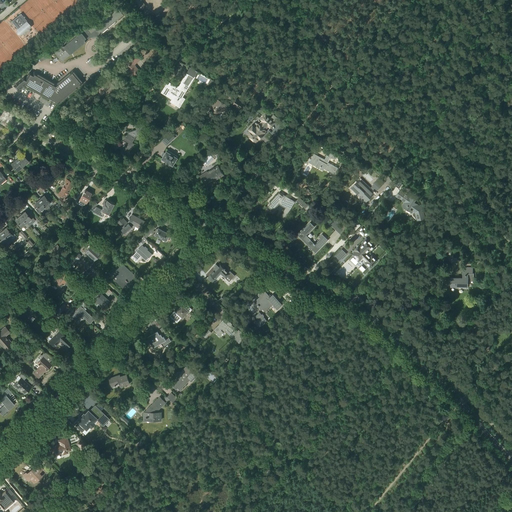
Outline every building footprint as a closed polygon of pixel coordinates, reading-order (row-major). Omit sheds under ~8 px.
[(130,0),(140,11),(146,6),(140,0),(130,0)] [(123,15),(124,15),(118,9),(119,9),(116,5),(87,29),(84,25),(80,28),(81,28),(79,29),(89,38),(90,37),(92,37),(93,38),(95,37),(95,36),(97,36),(98,36),(98,37),(99,36),(99,35),(99,34),(100,34),(100,33),(100,34),(101,34),(107,28),(108,28),(109,27),(108,27),(115,22),(116,21),(123,15)] [(21,14),(11,21),(18,29),(17,29),(17,30),(21,35),(30,28),(30,27),(26,23),(27,22),(21,14)] [(89,38),(79,29),(76,32),(76,31),(61,43),(62,45),(54,52),(62,62),(70,55),(86,42),(86,41),(87,40),(88,39),(89,38)] [(134,77),(140,71),(134,65),(140,60),(135,54),(123,64),(134,77)] [(182,97),(194,77),(197,72),(190,68),(178,87),(176,86),(176,87),(169,83),(166,88),(165,87),(162,93),(172,99),(171,102),(179,107),(184,99),(182,97)] [(28,78),(26,77),(16,85),(20,90),(26,86),(38,93),(59,105),(84,85),(75,73),(58,86),(36,72),(35,74),(32,72),(28,78)] [(107,78),(96,88),(104,98),(116,88),(107,78)] [(224,104),(218,101),(220,98),(217,96),(213,103),(216,104),(212,110),(213,110),(219,114),(218,114),(217,116),(222,119),(224,115),(223,114),(229,104),(226,102),(224,104)] [(240,109),(244,104),(236,99),(232,104),(240,109)] [(249,133),(249,134),(248,135),(249,136),(249,137),(251,139),(252,139),(255,142),(256,141),(257,141),(258,140),(258,139),(259,138),(260,139),(263,135),(262,134),(263,133),(264,133),(265,132),(264,132),(265,131),(264,130),(268,126),(270,127),(274,123),(265,115),(261,120),(265,123),(261,127),(259,125),(258,124),(256,122),(253,126),(252,125),(252,126),(251,126),(251,127),(250,128),(249,129),(250,129),(249,129),(251,132),(250,133),(249,133)] [(145,133),(141,120),(134,123),(136,130),(129,132),(127,131),(125,135),(124,135),(123,136),(124,137),(122,139),(123,140),(124,139),(125,140),(129,142),(126,148),(131,151),(134,144),(132,143),(136,136),(145,133)] [(124,131),(127,125),(124,123),(123,126),(121,125),(120,127),(118,126),(115,132),(119,134),(121,129),(124,131)] [(171,133),(166,137),(170,141),(175,137),(171,133)] [(117,144),(118,145),(119,142),(115,140),(111,146),(115,148),(117,144)] [(342,156),(331,150),(329,152),(328,152),(326,155),(327,155),(324,160),(314,154),(309,163),(313,165),(313,164),(316,165),(315,166),(323,171),(324,169),(334,174),(338,168),(327,162),(330,157),(333,159),(335,155),(341,159),(342,156)] [(22,167),(25,164),(28,161),(19,151),(16,153),(17,154),(14,157),(15,159),(22,167)] [(165,154),(163,152),(162,155),(163,157),(162,159),(173,166),(177,158),(166,151),(165,154)] [(17,171),(22,167),(15,159),(13,161),(14,161),(11,164),(10,166),(13,168),(14,167),(17,171)] [(216,179),(224,175),(218,166),(207,172),(208,173),(205,175),(204,173),(200,176),(204,182),(208,179),(209,181),(215,178),(216,179)] [(74,188),(75,185),(73,183),(66,179),(64,182),(65,183),(60,192),(59,191),(57,195),(63,198),(65,195),(66,195),(71,187),(74,188)] [(369,190),(366,187),(359,180),(351,188),(352,188),(353,187),(355,189),(356,190),(355,191),(360,196),(361,196),(363,198),(363,199),(365,202),(373,194),(371,191),(374,188),(376,189),(380,185),(376,181),(372,185),(373,186),(369,190)] [(90,192),(87,190),(86,191),(85,190),(80,199),(79,202),(84,205),(86,202),(91,194),(90,193),(90,192)] [(401,200),(405,194),(400,190),(396,196),(401,200)] [(269,205),(268,206),(272,210),(279,203),(285,208),(281,215),(280,216),(284,218),(285,219),(295,202),(284,195),(283,197),(279,193),(270,202),(270,203),(271,203),(269,205)] [(425,218),(422,208),(413,202),(415,199),(409,195),(404,203),(407,206),(406,208),(412,212),(413,211),(415,213),(417,220),(425,218)] [(47,199),(44,196),(39,200),(48,210),(50,208),(47,205),(51,201),(48,198),(47,199)] [(308,206),(299,197),(296,201),(305,209),(308,206)] [(48,210),(39,200),(33,205),(38,212),(43,209),(46,212),(48,210)] [(113,204),(108,201),(107,201),(105,204),(104,203),(103,206),(104,207),(102,210),(96,207),(91,211),(93,213),(94,213),(95,214),(96,214),(102,217),(104,213),(107,215),(108,214),(112,208),(113,208),(114,206),(113,205),(113,204)] [(88,212),(97,204),(95,202),(93,204),(90,206),(86,209),(88,212)] [(22,214),(20,216),(29,226),(35,221),(29,214),(28,215),(25,212),(24,212),(22,213),(22,214)] [(142,227),(145,221),(132,214),(128,222),(127,223),(122,216),(115,222),(122,229),(121,230),(125,234),(132,227),(132,226),(133,225),(140,228),(141,226),(142,227)] [(44,225),(48,222),(42,215),(39,218),(41,220),(40,220),(44,225)] [(19,228),(24,225),(27,228),(29,226),(20,216),(18,218),(17,217),(16,219),(16,220),(15,220),(18,223),(16,225),(19,228)] [(310,223),(297,235),(313,250),(314,249),(316,252),(325,243),(323,241),(326,238),(322,234),(319,237),(320,239),(315,244),(314,243),(313,243),(310,240),(306,235),(315,227),(310,223)] [(342,223),(336,230),(338,232),(344,226),(342,223)] [(146,237),(155,227),(152,225),(143,234),(146,237)] [(369,232),(363,226),(358,231),(364,237),(369,232)] [(169,234),(158,227),(154,234),(158,236),(157,237),(161,239),(161,238),(165,241),(169,234)] [(3,230),(1,232),(10,242),(12,240),(9,237),(13,233),(10,230),(9,231),(6,228),(5,228),(3,229),(3,230)] [(38,236),(40,234),(34,228),(32,230),(38,236)] [(24,240),(27,237),(21,230),(18,233),(24,240)] [(8,244),(10,242),(1,232),(0,232),(0,243),(0,244),(5,241),(8,244)] [(67,246),(74,240),(70,236),(63,242),(67,246)] [(354,253),(355,254),(353,256),(359,261),(362,258),(366,262),(365,263),(370,268),(372,265),(372,266),(373,265),(377,261),(372,256),(371,257),(366,253),(369,250),(370,251),(374,246),(367,239),(362,243),(363,244),(354,253)] [(472,248),(475,244),(469,239),(466,243),(472,248)] [(55,255),(62,250),(57,245),(51,250),(55,255)] [(100,254),(91,245),(85,252),(85,251),(88,254),(87,254),(94,261),(100,254)] [(147,260),(152,254),(142,245),(133,255),(138,260),(140,259),(140,258),(142,255),(147,260)] [(346,254),(342,250),(335,257),(339,261),(346,254)] [(77,261),(82,256),(76,251),(72,256),(77,261)] [(231,272),(229,274),(224,269),(225,268),(220,264),(218,266),(217,265),(214,268),(215,269),(210,274),(211,275),(208,278),(212,282),(220,273),(226,278),(228,276),(231,279),(234,276),(231,272)] [(123,267),(121,265),(115,271),(119,274),(116,277),(120,281),(118,282),(123,287),(128,282),(127,281),(129,278),(130,279),(133,275),(124,267),(123,267)] [(472,273),(472,267),(465,268),(465,273),(463,273),(463,278),(451,278),(451,286),(456,286),(456,287),(460,287),(460,286),(467,286),(467,287),(467,281),(473,281),(473,273),(472,273)] [(66,285),(71,281),(69,279),(61,271),(52,281),(60,288),(64,284),(66,285)] [(107,297),(112,292),(106,287),(101,293),(95,299),(94,300),(98,304),(99,303),(104,308),(110,301),(105,297),(107,296),(107,297)] [(19,288),(13,294),(18,299),(24,294),(19,288)] [(269,295),(262,288),(257,292),(259,294),(260,294),(261,295),(255,301),(258,305),(257,305),(258,307),(259,306),(260,308),(261,307),(265,311),(270,307),(268,305),(271,302),(277,309),(282,305),(273,294),(270,297),(268,296),(269,295)] [(225,309),(230,305),(221,296),(217,301),(225,309)] [(32,300),(30,298),(28,299),(20,307),(23,310),(21,311),(22,312),(22,311),(27,316),(29,318),(32,315),(30,313),(31,312),(32,312),(32,311),(32,310),(33,308),(36,311),(38,309),(38,308),(38,309),(31,302),(32,300)] [(192,309),(185,302),(183,304),(184,304),(182,306),(182,305),(176,312),(175,311),(170,316),(177,323),(182,318),(183,318),(188,312),(189,312),(192,309)] [(94,319),(81,306),(71,317),(77,322),(76,321),(80,317),(79,316),(81,314),(88,320),(87,320),(90,323),(94,319)] [(258,320),(254,323),(258,328),(267,321),(263,317),(264,316),(262,314),(261,315),(259,313),(255,316),(258,320)] [(230,323),(228,322),(229,321),(226,318),(219,324),(220,324),(214,330),(220,336),(219,335),(222,332),(223,333),(226,330),(233,337),(234,336),(239,341),(244,336),(239,330),(238,331),(230,324),(231,323),(230,322),(230,323)] [(60,331),(63,327),(57,321),(55,324),(56,326),(55,327),(60,331)] [(0,343),(5,350),(12,343),(6,336),(10,332),(5,326),(0,330),(0,343)] [(154,333),(153,331),(151,333),(152,334),(147,338),(154,348),(159,344),(161,343),(163,346),(171,341),(162,328),(154,333)] [(205,339),(211,333),(207,328),(200,335),(205,339)] [(63,337),(61,335),(62,334),(59,331),(55,335),(56,335),(49,342),(53,346),(53,345),(54,343),(56,345),(59,341),(67,348),(72,342),(65,336),(63,337)] [(46,356),(43,353),(42,355),(41,354),(38,357),(36,360),(36,361),(37,362),(37,363),(39,365),(39,366),(33,373),(38,378),(42,373),(45,370),(46,371),(52,364),(44,358),(46,356)] [(196,377),(186,366),(186,367),(180,373),(179,372),(177,374),(178,375),(177,376),(179,378),(176,381),(175,381),(177,382),(175,384),(174,383),(172,385),(172,384),(171,385),(176,390),(177,389),(176,389),(178,388),(180,390),(192,379),(193,380),(196,377)] [(31,387),(24,380),(27,376),(22,372),(19,376),(21,377),(14,385),(15,384),(18,387),(17,388),(24,394),(23,393),(30,386),(31,387)] [(130,383),(127,375),(118,378),(117,376),(109,379),(112,386),(115,385),(117,385),(116,385),(119,384),(120,387),(130,383)] [(173,403),(177,398),(171,392),(167,397),(173,403)] [(9,410),(14,405),(6,395),(0,400),(5,405),(0,409),(0,412),(2,415),(8,410),(9,410)] [(144,413),(144,419),(144,420),(161,420),(161,413),(158,413),(158,411),(166,403),(160,396),(144,413)] [(108,420),(105,418),(106,416),(100,411),(95,406),(95,405),(89,411),(88,410),(84,414),(83,414),(80,417),(81,418),(77,421),(78,422),(75,426),(82,432),(85,429),(86,430),(89,426),(90,427),(94,423),(93,422),(96,419),(103,425),(108,420)] [(70,449),(67,438),(58,440),(60,445),(57,445),(56,445),(57,445),(48,448),(51,457),(56,455),(55,454),(62,452),(63,455),(68,453),(67,450),(70,449)] [(82,449),(86,445),(80,439),(76,444),(82,449)] [(43,469),(39,465),(37,467),(36,466),(27,474),(26,473),(23,475),(29,481),(31,479),(34,483),(42,476),(39,473),(43,469)] [(0,506),(1,506),(4,503),(7,506),(14,501),(6,491),(2,495),(0,492),(0,506)]
